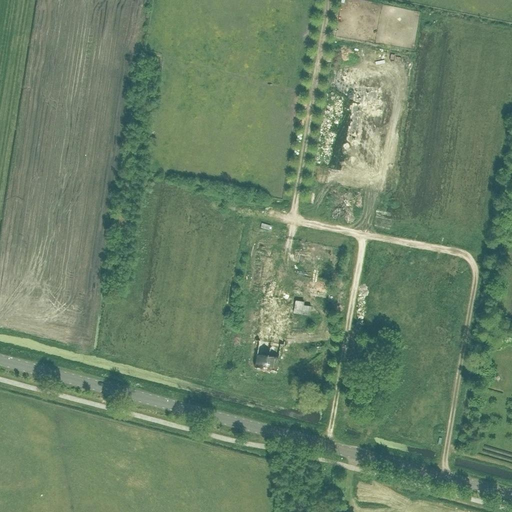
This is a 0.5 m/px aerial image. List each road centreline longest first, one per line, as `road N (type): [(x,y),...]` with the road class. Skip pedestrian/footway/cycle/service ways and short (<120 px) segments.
road 1 (track): [(439,476),(472,259),(291,220),(328,0)]
road 2 (secondary): [(511,496),(0,360)]
road 3 (track): [(326,446),(364,234)]
